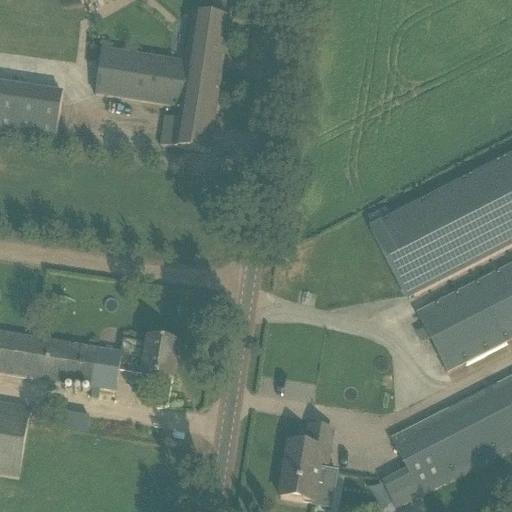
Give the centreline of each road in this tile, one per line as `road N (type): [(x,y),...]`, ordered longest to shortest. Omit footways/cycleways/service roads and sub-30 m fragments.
road 1 (tertiary): [(213,511),(291,0)]
road 2 (track): [(247,292),(0,258)]
